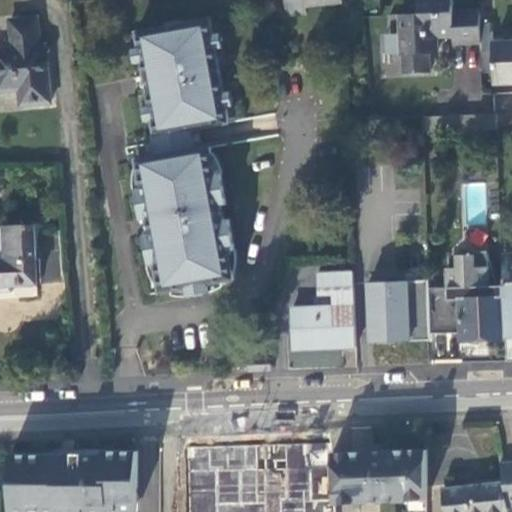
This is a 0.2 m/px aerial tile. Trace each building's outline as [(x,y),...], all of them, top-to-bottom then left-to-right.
[(303,13),(303,8),(294,9),(292,0),(284,0),(285,14),(303,13)] [(292,0),(294,9),(303,8),(341,3),(340,0),(292,0)] [(464,43),(484,42),(483,7),(456,8),(456,0),(421,0),(422,12),(403,12),(404,33),(404,52),(405,52),(406,70),(434,69),(433,51),(434,51),(434,35),(440,35),(456,34),(456,43),(464,43)] [(0,17),(0,110),(50,106),(43,14),(0,17)] [(214,18),(139,31),(147,74),(163,71),(166,85),(149,88),(156,132),(148,134),(151,156),(139,158),(150,218),(169,214),(171,229),(152,232),(162,291),(238,278),(215,147),(206,148),(202,125),(231,120),(214,18)] [(404,52),(404,33),(389,33),(389,53),(404,52)] [(511,40),(497,41),(498,81),(511,80),(511,40)] [(148,81),(149,88),(166,85),(163,71),(147,74),(148,81)] [(427,132),(501,129),(500,111),(426,115),(427,132)] [(151,224),(152,232),(171,229),(169,214),(150,218),(151,224)] [(37,280),(33,222),(2,225),(4,246),(0,246),(0,283),(10,282),(37,280)] [(451,266),(451,272),(492,269),(491,252),(461,253),(461,265),(451,266)] [(328,345),(360,344),(357,287),(356,268),(321,270),(323,305),(296,306),(298,347),(328,345)] [(483,337),(510,336),(509,301),(508,282),(493,283),(492,269),(451,272),(452,285),(448,286),(450,331),(455,331),(455,317),(464,317),(465,338),(483,337)] [(434,286),(434,284),(434,278),(374,280),(376,326),(377,340),(436,337),(436,332),(434,286)] [(448,286),(434,286),(436,332),(450,331),(448,286)] [(251,358),(251,369),(273,368),(273,358),(251,358)] [(331,452),(331,442),(188,446),(190,511),(313,511),(313,506),(333,506),(331,452)] [(74,453),(33,453),(31,511),(34,511),(34,510),(45,510),(44,511),(108,511),(108,510),(108,487),(139,487),(139,450),(107,450),(107,454),(74,453)] [(333,506),(428,504),(427,450),(381,451),(331,452),(333,506)] [(31,511),(33,453),(12,453),(12,511),(31,511)] [(510,504),(511,504),(511,460),(504,460),(503,460),(506,481),(510,504)] [(510,511),(510,504),(506,481),(473,486),(444,490),(447,511),(510,511)] [(139,510),(139,487),(108,487),(108,510),(139,510)]
